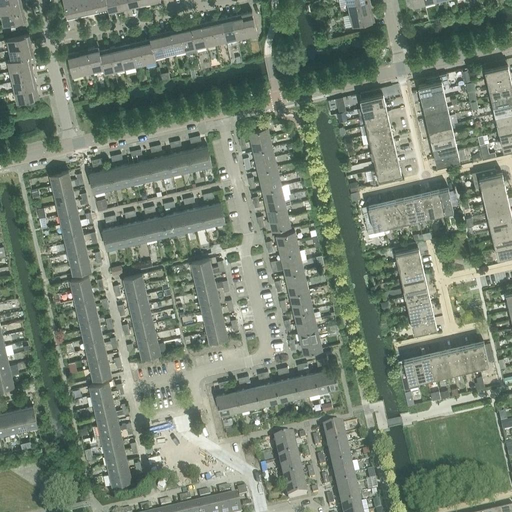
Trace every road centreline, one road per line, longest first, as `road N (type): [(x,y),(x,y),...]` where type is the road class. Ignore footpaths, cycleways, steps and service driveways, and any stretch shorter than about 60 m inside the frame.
road 1 (residential): [(192,374),(266,353),(221,111)]
road 2 (tertiary): [(221,111),(402,70)]
road 3 (residential): [(47,40),(205,3)]
road 4 (tertiary): [(71,145),(221,111)]
